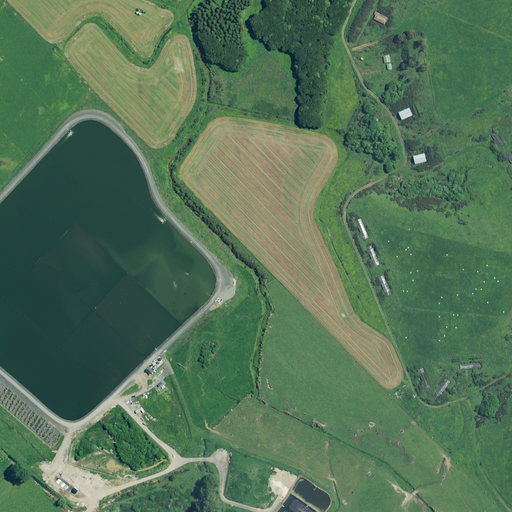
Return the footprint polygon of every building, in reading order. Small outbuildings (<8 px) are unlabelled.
[(388,17),(375,11),(374,13),(376,14),(374,18),(385,24),(388,17)] [(413,115),(409,107),(399,112),(402,120),(413,115)] [(492,127),(488,130),(500,147),(504,143),(492,127)] [(425,153),(414,156),(415,164),(427,161),(425,153)] [(361,218),(356,220),(363,240),(368,237),(361,218)] [(372,245),(367,247),(374,266),(379,264),(372,245)] [(384,275),(379,277),(386,296),(391,294),(384,275)] [(423,368),(418,370),(425,389),(430,387),(423,368)] [(450,381),(446,378),(434,395),(439,398),(450,381)] [(403,393),(400,389),(393,394),(395,397),(399,394),(401,396),(403,393)]
